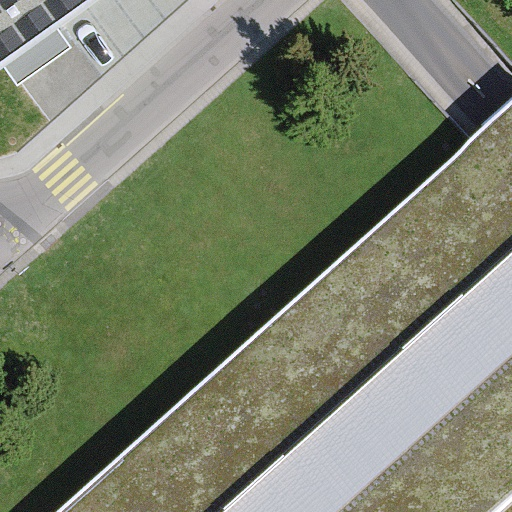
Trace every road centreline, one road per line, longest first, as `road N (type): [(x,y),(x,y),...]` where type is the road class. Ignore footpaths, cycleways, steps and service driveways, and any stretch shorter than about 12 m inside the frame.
road 1 (unclassified): [(0,214),(65,177),(263,0)]
road 2 (unknown): [(511,208),(262,414)]
road 3 (unknown): [(421,0),(511,107)]
